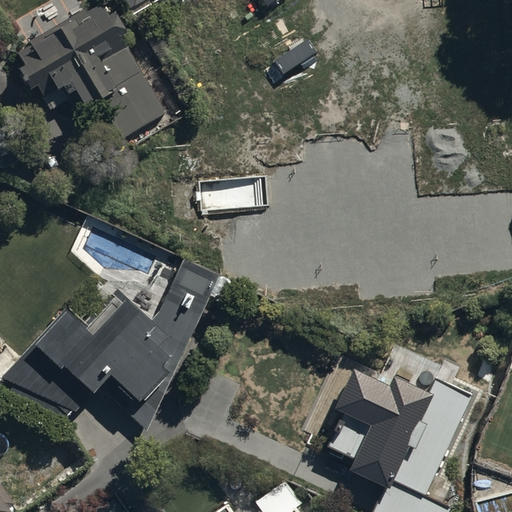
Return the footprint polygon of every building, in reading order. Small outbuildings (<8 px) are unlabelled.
[(120,0),(128,13),(150,0),(120,0)] [(272,0),(220,0),(173,29),(187,51),(197,45),(209,64),(224,54),(233,69),(248,60),(257,74),(296,50),(277,20),(267,26),(257,10),(272,0)] [(165,114),(155,97),(120,37),(127,33),(114,12),(105,17),(98,5),(15,53),(22,65),(15,69),(28,91),(34,87),(40,97),(60,86),(66,96),(73,92),(81,107),(96,99),(119,141),(165,114)] [(0,160),(13,150),(0,132),(0,160)] [(0,377),(53,430),(98,385),(145,431),(203,305),(169,289),(149,323),(113,288),(79,323),(64,307),(0,371),(0,377)] [(388,385),(354,369),(335,408),(346,413),(330,446),(357,459),(352,470),(388,487),(376,511),(447,511),(450,508),(424,496),(473,395),(435,377),(428,391),(393,374),(388,385)] [(231,511),(226,505),(217,511),(298,511),(296,508),(301,504),(284,480),(253,502),(260,511),(231,511)] [(0,511),(11,511),(12,511),(9,508),(15,503),(0,482),(0,511)]
